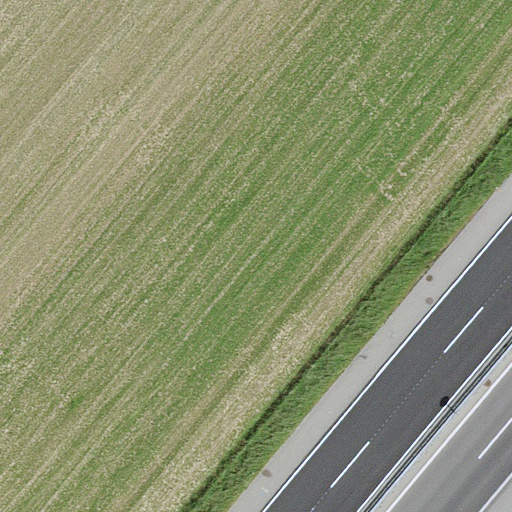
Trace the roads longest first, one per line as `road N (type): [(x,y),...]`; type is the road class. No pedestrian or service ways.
road 1 (motorway): [(511,271),(309,511)]
road 2 (motorway): [(433,511),(511,417)]
